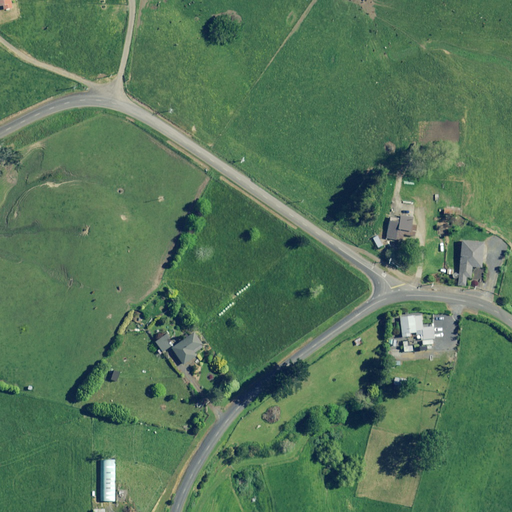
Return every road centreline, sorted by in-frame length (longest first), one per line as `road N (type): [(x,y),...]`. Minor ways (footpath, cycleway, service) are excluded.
road 1 (unclassified): [(0,133),(65,103),(131,109),(381,276),(394,296)]
road 2 (unclassified): [(175,511),(186,482),(243,401),(365,308),(394,296)]
road 3 (unclassified): [(394,296),(445,297),(511,321)]
